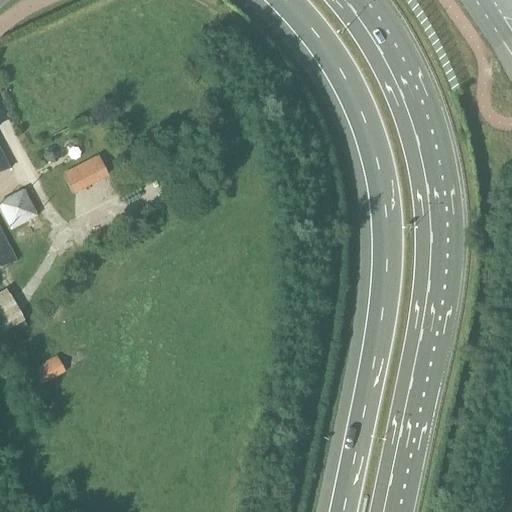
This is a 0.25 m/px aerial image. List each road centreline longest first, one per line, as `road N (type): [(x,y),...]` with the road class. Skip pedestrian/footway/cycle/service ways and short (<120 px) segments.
road 1 (motorway): [(285,0),(329,53),(361,112),(380,177),(385,289),(344,511)]
road 2 (motorway): [(391,511),(438,250),(424,133),(359,0)]
